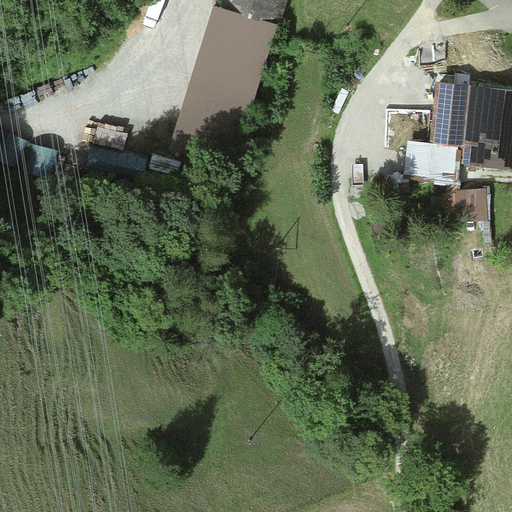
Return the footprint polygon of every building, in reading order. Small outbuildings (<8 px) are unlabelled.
[(214,12),(172,151),(233,169),(277,28),(280,28),(288,0),(225,0),(221,14),(214,12)] [(464,149),(470,88),(437,85),(430,146),(455,149),(464,149)] [(455,149),(453,165),(478,168),(511,171),(511,93),(470,88),(464,149),(455,149)] [(93,170),(150,171),(151,150),(93,149),(93,170)] [(160,150),(155,167),(182,175),(187,158),(160,150)] [(465,194),(444,195),(445,226),(467,225),(465,194)] [(468,224),(495,223),(494,196),(467,197),(468,224)]
